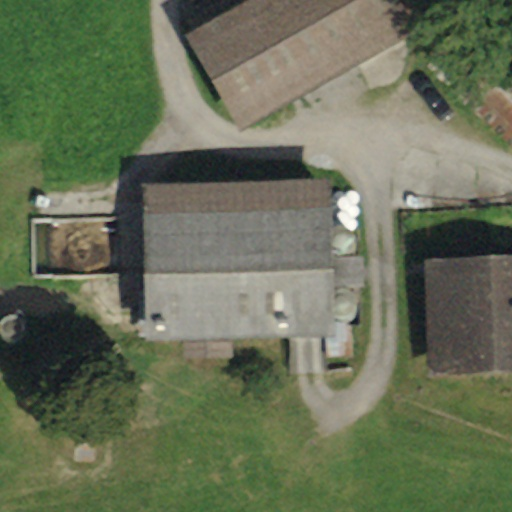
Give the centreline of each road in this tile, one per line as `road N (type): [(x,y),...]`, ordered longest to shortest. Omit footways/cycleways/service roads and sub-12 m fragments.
road 1 (track): [(371,143),(330,136),(234,143),(178,89),(165,0)]
road 2 (track): [(371,143),(381,342),(374,388),(353,405)]
road 3 (track): [(511,170),(437,144),(371,143)]
